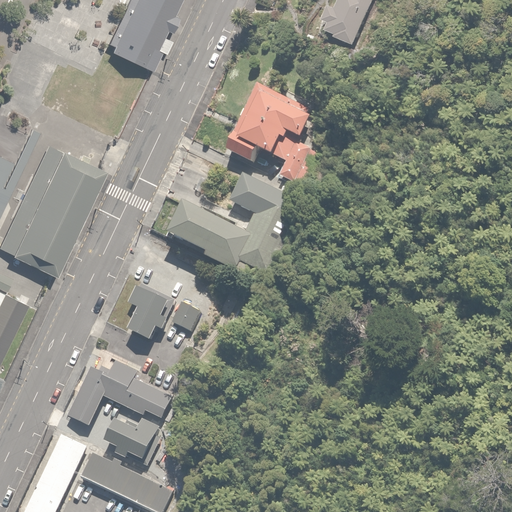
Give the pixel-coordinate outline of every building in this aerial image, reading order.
[(132,0),(106,55),(149,75),(185,0),(132,0)] [(340,0),(337,7),(330,4),(323,20),(329,22),(326,30),(337,35),(337,36),(354,44),(374,0),(340,0)] [(287,100),(256,87),(232,147),(256,157),(257,153),(284,164),(278,178),(303,189),(318,154),(299,146),(310,121),(306,119),(307,115),(284,106),(287,100)] [(44,145),(0,239),(0,247),(57,274),(104,172),(44,145)] [(0,212),(20,169),(0,160),(0,212)] [(260,280),(296,203),(243,179),(229,209),(244,216),(238,230),(185,206),(170,239),(260,280)] [(0,286),(8,290),(12,280),(0,274),(0,286)] [(170,302),(136,286),(128,304),(136,308),(125,331),(151,343),(170,302)] [(182,303),(173,321),(192,330),(201,312),(182,303)] [(0,364),(21,319),(0,309),(0,364)] [(331,337),(297,323),(285,353),(319,367),(331,337)] [(172,395),(97,359),(69,420),(91,430),(107,398),(159,423),(172,395)] [(117,421),(106,441),(120,449),(117,454),(127,460),(132,452),(146,460),(164,428),(146,418),(138,433),(117,421)] [(59,511),(88,450),(61,438),(25,511),(59,511)] [(163,511),(171,494),(91,457),(80,480),(149,511),(163,511)]
